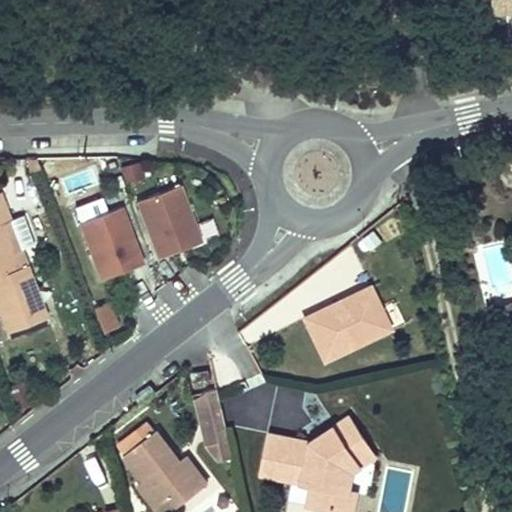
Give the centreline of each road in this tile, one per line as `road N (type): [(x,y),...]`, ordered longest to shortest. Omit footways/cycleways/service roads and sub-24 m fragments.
road 1 (tertiary): [(0,469),(236,285),(291,218)]
road 2 (unknown): [(434,130),(511,457)]
road 3 (tertiary): [(0,125),(165,123),(264,155)]
road 4 (residential): [(88,0),(215,56),(244,75),(285,128)]
road 5 (tertiary): [(359,152),(511,110)]
road 6 (tertiary): [(291,218),(341,214),(361,186),(359,152)]
